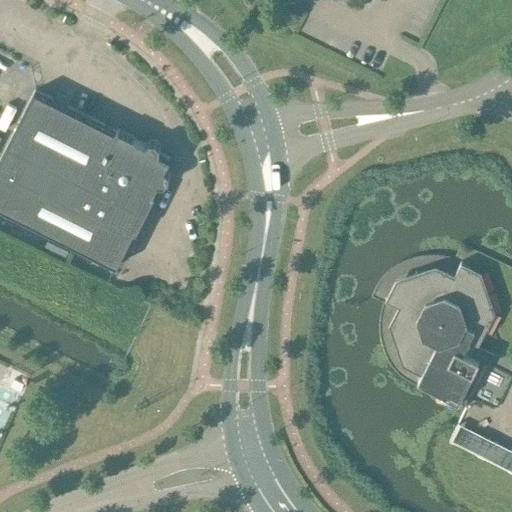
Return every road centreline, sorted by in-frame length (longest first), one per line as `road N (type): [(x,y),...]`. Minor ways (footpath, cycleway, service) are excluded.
road 1 (tertiary): [(249,155),(253,252),(227,406),(235,464)]
road 2 (tertiary): [(272,455),(257,402),(256,358),(278,175)]
road 3 (unclassified): [(61,511),(235,464)]
road 4 (unclassified): [(278,175),(301,150),(433,109)]
road 5 (tertiary): [(163,12),(225,97),(249,155)]
road 6 (unclassified): [(433,109),(268,118)]
road 7 (tertiary): [(268,118),(224,43),(163,12)]
